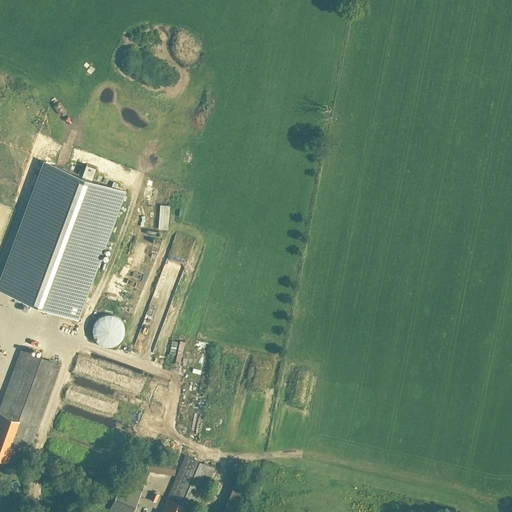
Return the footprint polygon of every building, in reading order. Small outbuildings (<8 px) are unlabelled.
[(76,318),(123,192),(45,164),(0,285),(0,290),(24,299),(22,303),(32,306),(34,303),(76,318)] [(127,292),(123,302),(145,309),(149,299),(127,292)] [(125,327),(124,324),(122,321),(121,318),(118,316),(115,314),(112,313),(109,313),(106,313),(103,313),(98,315),(96,318),(94,320),(92,323),(91,326),(91,329),(91,333),(92,336),(94,339),(96,341),(98,343),(101,345),(104,346),(107,346),(111,346),(114,345),(117,344),(119,342),(121,339),(123,337),(124,334),(125,330),(125,327)] [(28,454),(60,365),(21,350),(0,407),(0,459),(7,463),(10,454),(13,455),(15,449),(28,454)] [(100,365),(95,378),(101,381),(106,367),(100,365)] [(138,393),(140,383),(118,379),(116,388),(138,393)] [(58,430),(79,430),(79,420),(58,419),(58,430)] [(146,471),(150,472),(168,475),(169,469),(175,470),(177,456),(149,452),(146,467),(146,471)] [(195,511),(213,468),(186,456),(162,511),(164,511),(186,511),(188,509),(195,511)] [(238,511),(250,484),(236,478),(222,511),(238,511)] [(113,511),(132,511),(140,493),(120,484),(109,510),(113,511)] [(156,503),(159,495),(153,493),(150,500),(156,503)]
